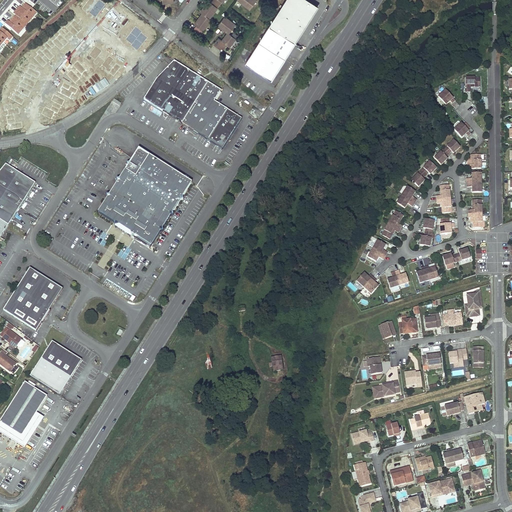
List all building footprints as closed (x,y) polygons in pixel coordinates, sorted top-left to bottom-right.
[(88,10),(88,6),(97,7),(97,0),(85,0),(85,1),(78,1),(77,9),(88,10)] [(223,0),(212,0),(212,1),(210,0),(208,0),(206,3),(207,4),(206,6),(205,5),(201,10),(203,12),(199,17),(200,18),(199,20),(198,19),(195,22),(198,24),(195,28),(201,32),(204,29),(213,19),(210,17),(219,6),(218,6),(223,0)] [(319,5),(310,0),(286,0),(247,62),(272,79),(319,5)] [(40,8),(46,13),(51,8),(45,2),(40,8)] [(112,17),(115,9),(98,2),(95,10),(112,17)] [(119,19),(118,20),(136,44),(144,38),(126,13),(125,14),(120,7),(114,12),(119,19)] [(236,23),(226,15),(219,24),(224,28),(225,27),(226,28),(225,29),(228,31),(223,39),(219,36),(215,42),(223,49),(228,42),(230,42),(229,43),(231,45),(237,37),(229,32),(236,23)] [(50,44),(66,54),(70,49),(63,45),(66,40),(56,34),(50,44)] [(125,54),(119,52),(94,56),(70,49),(68,57),(94,65),(96,65),(121,62),(127,63),(125,54)] [(60,63),(44,59),(43,53),(37,54),(32,53),(31,57),(19,58),(20,68),(33,66),(34,63),(41,62),(42,67),(58,71),(60,63)] [(92,90),(66,62),(60,67),(66,73),(64,75),(85,97),(92,90)] [(183,125),(208,83),(174,62),(157,80),(144,101),(183,125)] [(476,79),(467,79),(467,93),(472,93),(472,88),(481,88),(481,80),(476,80),(476,79)] [(208,141),(229,111),(225,108),(215,102),(221,91),(208,83),(183,125),(191,130),(197,133),(208,141)] [(445,93),(438,99),(446,107),(449,104),(452,106),(455,103),(445,93)] [(242,119),(229,111),(208,141),(211,142),(217,146),(223,150),(242,119)] [(463,123),(456,130),(463,138),(467,134),(469,137),(473,134),(463,123)] [(455,154),(462,148),(455,141),(446,150),(450,155),(453,152),(455,154)] [(107,199),(99,213),(115,223),(115,228),(120,226),(126,230),(131,233),(132,238),(136,236),(152,247),(161,233),(164,232),(164,229),(171,217),(174,216),(173,213),(182,201),(184,200),(184,197),(193,183),(150,156),(143,157),(141,151),(139,149),(137,152),(139,158),(132,160),(130,163),(127,164),(128,167),(120,179),(117,180),(118,183),(110,195),(107,196),(107,199)] [(447,158),(450,155),(446,150),(436,159),(442,166),(449,159),(447,158)] [(481,161),(481,155),(473,156),(473,165),(469,165),(469,169),(483,169),(483,161),(481,161)] [(431,162),(422,172),(427,176),(430,173),(432,175),(438,169),(431,162)] [(6,165),(0,172),(0,220),(9,226),(35,184),(6,165)] [(422,172),(413,181),(420,188),(426,181),(424,179),(427,176),(422,172)] [(483,174),(473,174),(473,179),(468,179),(468,184),(483,183),(483,174)] [(483,183),(468,184),(468,188),(473,188),(474,193),(483,193),(483,183)] [(450,191),(450,186),(441,186),(442,196),(438,197),(439,200),(452,199),(451,191),(450,191)] [(417,193),(409,187),(404,195),(416,203),(418,200),(414,197),(417,193)] [(416,203),(404,195),(398,203),(406,208),(409,204),(414,207),(416,203)] [(452,199),(439,200),(439,205),(443,204),(444,214),(452,213),(452,208),(453,208),(452,199)] [(482,206),(482,200),(474,200),(474,210),(470,210),(470,214),(483,214),(483,206),(482,206)] [(400,224),(405,216),(398,211),(395,216),(394,216),(390,223),(402,230),(404,226),(400,224)] [(483,214),(470,214),(470,219),(474,219),(474,228),(482,228),(482,223),(483,223),(483,214)] [(0,220),(0,240),(9,226),(0,220)] [(436,221),(426,220),(425,229),(427,229),(427,233),(433,234),(436,221)] [(400,233),(402,230),(390,223),(386,231),(387,231),(384,236),(391,240),(396,231),(400,233)] [(455,224),(441,225),(442,235),(453,234),(452,229),(456,229),(455,224)] [(96,242),(104,247),(110,236),(103,232),(96,242)] [(433,234),(427,233),(426,237),(423,237),(422,246),(431,247),(433,234)] [(374,249),(387,256),(389,253),(384,250),(387,245),(379,241),(374,249)] [(385,260),(387,256),(374,249),(369,257),(378,262),(380,257),(385,260)] [(469,249),(460,252),(461,255),(457,256),(459,262),(472,258),(469,249)] [(118,255),(124,260),(128,254),(121,250),(118,255)] [(459,262),(457,256),(453,257),(453,254),(444,257),(447,266),(459,262)] [(430,266),(426,267),(430,281),(440,278),(436,267),(431,269),(430,266)] [(430,281),(426,267),(422,268),(423,271),(418,273),(421,284),(430,281)] [(30,269),(4,311),(36,332),(63,290),(30,269)] [(400,271),(396,272),(401,286),(410,283),(407,274),(402,276),(400,271)] [(401,286),(396,272),(392,273),(394,278),(389,280),(392,289),(401,286)] [(365,288),(375,278),(372,275),(370,277),(365,273),(358,281),(365,288)] [(378,280),(375,278),(365,288),(372,294),(380,286),(376,283),(378,280)] [(471,318),(481,316),(480,310),(480,309),(478,292),(473,294),(473,295),(468,296),(469,305),(465,306),(467,317),(470,317),(471,318)] [(444,316),(445,326),(450,325),(456,324),(456,326),(464,325),(463,314),(455,315),(455,311),(448,312),(449,316),(444,316)] [(437,329),(442,328),(440,317),(436,318),(436,315),(431,316),(432,319),(425,320),(427,330),(434,329),(433,328),(437,327),(437,329)] [(399,324),(401,334),(405,334),(408,333),(408,331),(412,331),(413,334),(419,333),(417,320),(403,321),(403,324),(399,324)] [(382,326),(387,339),(393,337),(391,332),(396,331),(393,322),(382,326)] [(9,330),(2,338),(10,344),(16,348),(22,340),(9,330)] [(9,352),(4,349),(0,355),(0,363),(12,372),(18,363),(6,355),(9,352)] [(485,349),(475,349),(475,359),(476,359),(476,361),(475,361),(475,365),(485,365),(485,349)] [(469,360),(467,350),(462,351),(463,352),(454,354),(450,354),(451,365),(455,364),(459,364),(460,366),(465,366),(464,361),(469,360)] [(441,355),(423,357),(424,367),(429,367),(429,370),(443,369),(441,355)] [(272,366),(274,375),(281,375),(280,370),(282,370),(281,356),(271,358),(272,363),(269,363),(269,367),(272,366)] [(380,366),(379,358),(370,359),(371,367),(373,367),(374,375),(383,374),(382,365),(380,366)] [(42,360),(30,377),(60,395),(72,377),(56,368),(42,360)] [(415,372),(407,373),(409,385),(424,383),(423,373),(418,374),(416,374),(415,372)] [(401,393),(399,382),(393,383),(394,385),(388,386),(388,384),(383,385),(383,387),(377,388),(378,398),(396,396),(395,394),(401,393)] [(25,383),(0,421),(0,423),(21,437),(36,414),(47,397),(25,383)] [(483,393),(466,398),(467,402),(470,415),(475,413),(474,408),(477,407),(477,406),(478,405),(478,406),(482,405),(486,405),(483,393)] [(463,403),(463,402),(445,407),(448,417),(452,415),(452,414),(454,414),(454,415),(461,413),(461,412),(465,411),(463,403)] [(474,408),(475,413),(484,411),(482,405),(478,406),(478,405),(477,406),(477,407),(474,408)] [(21,437),(0,423),(0,433),(23,449),(43,418),(36,414),(21,437)] [(415,419),(411,420),(413,430),(418,429),(418,428),(425,426),(432,424),(429,414),(422,415),(415,417),(415,419)] [(398,423),(387,426),(389,437),(394,435),(397,435),(397,436),(401,435),(398,423)] [(367,431),(352,435),(355,445),(369,441),(370,442),(375,441),(373,433),(368,435),(367,431)] [(472,444),(468,445),(471,458),(476,457),(475,455),(481,453),(481,456),(486,455),(482,441),(474,443),(475,445),(473,445),(472,444)] [(464,460),(461,450),(455,451),(455,452),(452,453),(448,454),(443,455),(446,465),(455,463),(464,460)] [(435,468),(432,457),(420,461),(420,459),(416,460),(419,472),(423,471),(423,472),(435,468)] [(368,472),(366,463),(355,466),(360,487),(371,484),(369,475),(368,475),(367,473),(368,472)] [(391,476),(394,487),(414,482),(410,468),(402,470),(403,473),(391,476)] [(485,490),(481,473),(462,477),(464,485),(472,483),(472,486),(475,485),(476,492),(485,490)] [(448,481),(429,486),(432,499),(437,498),(437,496),(442,494),(442,496),(451,494),(448,481)] [(427,509),(423,493),(417,495),(418,497),(408,500),(408,502),(400,504),(401,510),(404,509),(404,511),(406,511),(411,511),(410,510),(415,508),(415,510),(421,509),(421,510),(427,509)] [(375,498),(374,494),(364,496),(359,504),(361,511),(370,511),(370,508),(369,506),(370,499),(375,498)]
